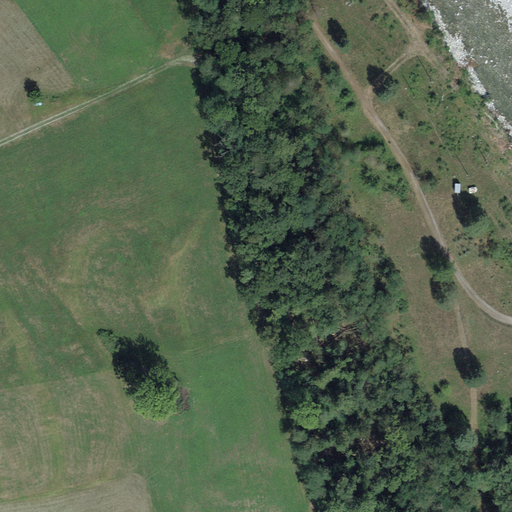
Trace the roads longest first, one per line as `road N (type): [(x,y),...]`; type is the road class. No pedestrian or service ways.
road 1 (track): [(511,319),(483,306),(451,270),(413,169),(301,0)]
road 2 (track): [(0,142),(177,60),(196,60)]
